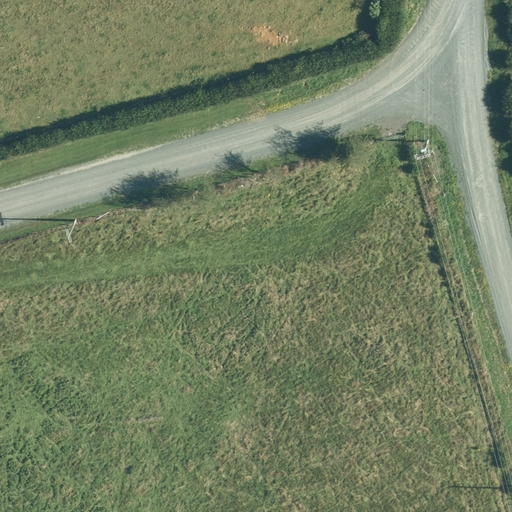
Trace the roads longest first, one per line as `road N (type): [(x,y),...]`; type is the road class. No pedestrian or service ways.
road 1 (unclassified): [(0,209),(262,136),(455,64)]
road 2 (unclassified): [(455,64),(511,313)]
